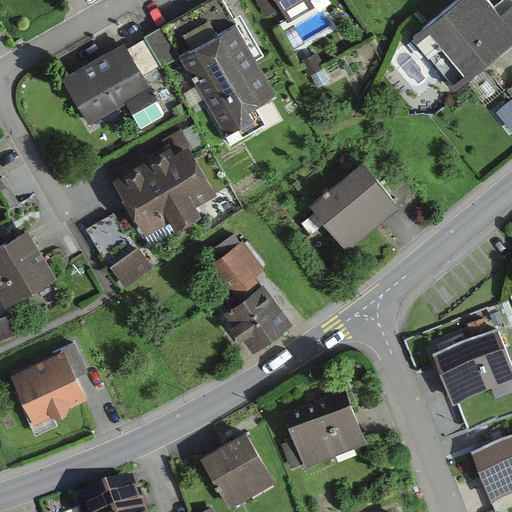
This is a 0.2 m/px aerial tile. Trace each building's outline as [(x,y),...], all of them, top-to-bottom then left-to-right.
[(224,0),(206,0),(146,35),(163,65),(180,56),(230,142),(268,121),(258,105),(278,93),(257,57),(263,54),(239,12),(233,15),(224,0)] [(256,0),(266,17),(282,8),(289,21),(316,5),(313,0),(256,0)] [(491,0),(453,0),(413,34),(457,85),(511,37),(511,4),(503,13),(491,0)] [(128,47),(124,41),(106,51),(63,74),(88,119),(126,98),(141,124),(165,111),(144,72),(158,64),(144,38),(128,47)] [(182,137),(115,174),(132,205),(143,224),(147,231),(171,218),(176,226),(200,212),(195,203),(213,192),(182,137)] [(312,201),(345,244),(377,219),(396,204),(363,161),(312,201)] [(143,224),(132,205),(115,215),(113,212),(86,227),(105,260),(134,244),(127,233),(143,224)] [(0,289),(8,303),(56,275),(27,226),(0,242),(0,289)] [(235,232),(205,253),(239,299),(261,283),(255,275),(265,268),(243,237),(240,239),(235,232)] [(123,286),(153,268),(140,246),(109,264),(123,286)] [(253,348),(292,320),(264,281),(261,283),(239,299),(224,309),(232,320),(229,322),(240,337),(243,335),(253,348)] [(9,313),(0,316),(0,340),(17,333),(9,313)] [(461,340),(433,351),(452,400),(511,376),(511,361),(498,326),(461,340)] [(59,352),(12,371),(35,421),(54,412),(59,415),(67,411),(69,404),(88,396),(78,373),(87,369),(75,341),(58,348),(59,352)] [(285,412),(294,436),(305,461),(307,466),(369,440),(346,387),(313,401),(285,412)] [(202,457),(231,505),(275,479),(246,430),(202,457)] [(472,448),(492,498),(511,490),(511,432),(500,437),(472,448)] [(292,466),(305,461),(294,436),(282,441),(292,466)] [(134,480),(76,501),(79,511),(145,511),(142,504),(134,480)]
